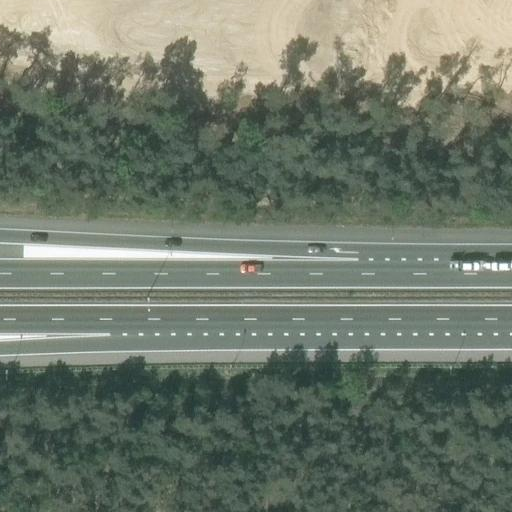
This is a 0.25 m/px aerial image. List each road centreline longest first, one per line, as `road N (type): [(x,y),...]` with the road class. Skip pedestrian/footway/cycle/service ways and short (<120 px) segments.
road 1 (track): [(511,89),(0,76)]
road 2 (motorway): [(109,321),(511,321)]
road 3 (motorway): [(360,273),(174,248),(0,238)]
road 4 (motorway): [(360,273),(0,275)]
road 5 (motorway): [(511,273),(360,273)]
